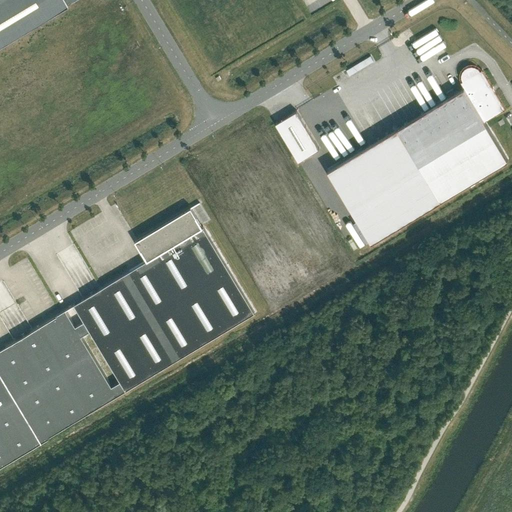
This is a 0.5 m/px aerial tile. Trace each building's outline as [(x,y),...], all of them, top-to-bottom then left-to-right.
[(0,0),(0,41),(69,0),(0,0)] [(407,39),(414,52),(440,38),(433,25),(407,39)] [(371,241),(440,200),(508,159),(485,120),(505,108),(506,109),(482,68),(481,68),(482,69),(480,70),(478,67),(475,66),(471,65),(468,66),(465,68),(462,70),(461,74),(461,78),(462,80),(461,81),(460,81),(464,87),(397,127),(328,169),(371,241)] [(298,161),(319,148),(296,110),(276,123),(298,161)] [(130,268),(131,269),(0,347),(0,464),(255,311),(203,226),(202,226),(191,207),(136,240),(147,258),(130,268)]
